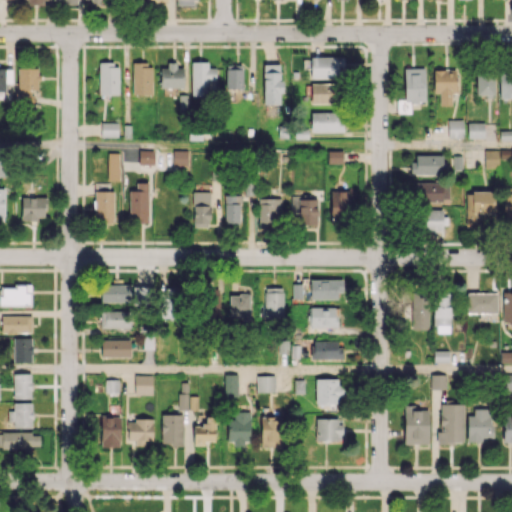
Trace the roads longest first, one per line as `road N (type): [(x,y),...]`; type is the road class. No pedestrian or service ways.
road 1 (residential): [(511,257),(0,256)]
road 2 (residential): [(511,34),(0,33)]
road 3 (residential): [(511,482),(0,481)]
road 4 (residential): [(71,34),(70,462),(77,511)]
road 5 (residential): [(379,34),(378,483)]
